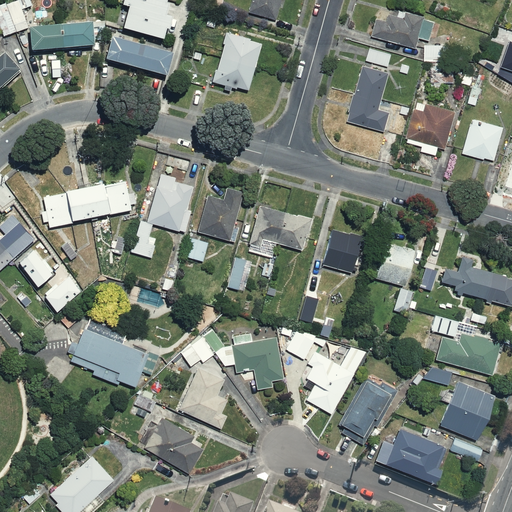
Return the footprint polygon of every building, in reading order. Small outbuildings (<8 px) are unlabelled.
[(16,31),(28,27),(27,25),(21,9),(17,0),(16,0),(5,4),(16,31)] [(17,0),(21,9),(31,5),(29,0),(17,0)] [(49,0),(51,8),(59,7),(58,0),(49,0)] [(127,5),(121,26),(161,37),(164,26),(166,27),(169,14),(163,13),(166,2),(164,1),(164,0),(121,0),(121,3),(127,5)] [(218,11),(221,0),(199,0),(198,5),(218,11)] [(278,0),(247,0),(244,12),(273,20),(278,0)] [(0,27),(3,36),(16,31),(5,4),(5,3),(0,4),(0,27)] [(430,20),(393,9),(388,7),(384,20),(374,17),(369,35),(414,49),(417,37),(424,40),(430,20)] [(29,48),(93,43),(92,40),(91,22),(91,19),(27,25),(28,27),(29,48)] [(104,20),(91,22),(92,40),(103,39),(104,20)] [(511,32),(507,30),(499,50),(511,55),(511,32)] [(220,89),(229,92),(230,87),(244,91),(258,42),(223,32),(209,81),(221,85),(220,89)] [(171,51),(110,34),(103,57),(165,74),(171,51)] [(439,43),(422,43),(422,62),(439,62),(439,43)] [(370,68),(359,65),(344,121),(382,131),(388,111),(376,108),(391,53),(367,47),(364,61),(372,63),(370,68)] [(0,83),(18,67),(2,50),(0,52),(0,83)] [(468,86),(476,64),(470,62),(466,74),(461,72),(458,83),(468,86)] [(493,73),(480,66),(475,75),(487,82),(493,73)] [(408,117),(413,98),(402,95),(396,114),(408,117)] [(439,159),(452,108),(413,98),(408,117),(401,142),(418,146),(416,153),(439,159)] [(488,162),(500,127),(470,117),(458,152),(488,162)] [(193,183),(157,172),(143,220),(151,222),(179,231),(193,183)] [(38,197),(45,228),(129,210),(122,179),(38,197)] [(203,194),(192,230),(227,240),(233,218),(242,221),(245,209),(235,207),(240,190),(223,185),(219,199),(203,194)] [(309,218),(259,202),(244,248),(272,257),(276,243),(298,250),(309,218)] [(0,236),(0,246),(10,258),(33,238),(9,211),(0,219),(0,234),(1,236),(0,236)] [(151,222),(143,220),(138,219),(128,252),(148,258),(153,243),(145,241),(151,222)] [(362,238),(328,229),(318,265),(352,274),(362,238)] [(125,236),(115,234),(110,253),(120,255),(125,236)] [(208,242),(187,235),(180,255),(201,262),(208,242)] [(412,248),(380,240),(371,279),(404,286),(412,248)] [(76,252),(68,241),(58,247),(66,259),(76,252)] [(0,267),(10,258),(0,246),(0,267)] [(62,267),(49,250),(31,263),(43,281),(62,267)] [(511,292),(511,270),(461,256),(457,270),(442,266),(437,286),(508,306),(511,292)] [(267,280),(271,264),(260,261),(256,277),(267,280)] [(437,268),(424,264),(416,288),(430,292),(437,268)] [(312,299),(320,272),(308,269),(300,295),(312,299)] [(159,294),(133,285),(127,300),(153,309),(159,294)] [(411,290),(398,286),(391,309),(404,313),(411,290)] [(78,317),(68,307),(56,319),(66,329),(78,317)] [(459,321),(432,313),(427,330),(438,333),(454,338),(457,330),(459,321)] [(199,334),(213,353),(224,368),(232,363),(233,373),(251,371),(254,390),(283,386),(276,338),(225,345),(211,325),(199,334)] [(300,360),(313,336),(296,327),(283,350),(300,360)] [(130,350),(81,329),(75,342),(70,340),(62,358),(92,370),(90,375),(113,384),(115,378),(130,384),(136,370),(150,375),(158,355),(132,344),(130,350)] [(457,330),(454,338),(438,333),(430,358),(487,375),(497,342),(457,330)] [(199,334),(176,350),(187,366),(197,358),(200,363),(213,353),(199,334)] [(326,414),(364,351),(351,344),(338,365),(313,350),(304,364),(308,366),(301,377),(313,384),(303,400),(326,414)] [(451,371),(426,362),(421,377),(446,386),(451,371)] [(224,380),(195,366),(175,409),(216,428),(228,401),(217,396),(224,380)] [(368,419),(376,423),(394,390),(364,373),(334,427),(357,440),(368,419)] [(446,402),(483,419),(493,396),(456,380),(446,402)] [(483,419),(446,402),(437,424),(473,440),(483,419)] [(157,416),(139,447),(187,475),(205,444),(157,416)] [(443,449),(400,428),(391,445),(382,441),(373,458),(431,487),(439,472),(433,469),(443,449)] [(480,450),(454,437),(447,451),(474,463),(480,450)] [(117,483),(91,453),(45,493),(61,511),(89,511),(103,500),(101,498),(117,483)] [(248,511),(253,501),(230,491),(224,504),(217,501),(212,511),(248,511)] [(188,511),(189,511),(151,494),(142,511),(188,511)] [(304,511),(306,509),(282,500),(280,506),(264,500),(259,511),(304,511)]
